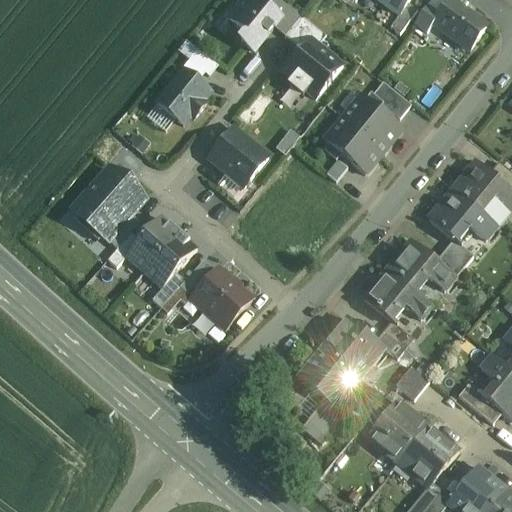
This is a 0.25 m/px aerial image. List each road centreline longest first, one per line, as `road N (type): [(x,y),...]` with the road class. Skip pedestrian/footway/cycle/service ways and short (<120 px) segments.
road 1 (residential): [(300,312),(511,56)]
road 2 (secondary): [(0,273),(189,442)]
road 3 (residential): [(300,312),(164,190)]
road 4 (residential): [(189,442),(300,312)]
road 5 (residential): [(164,190),(246,94)]
